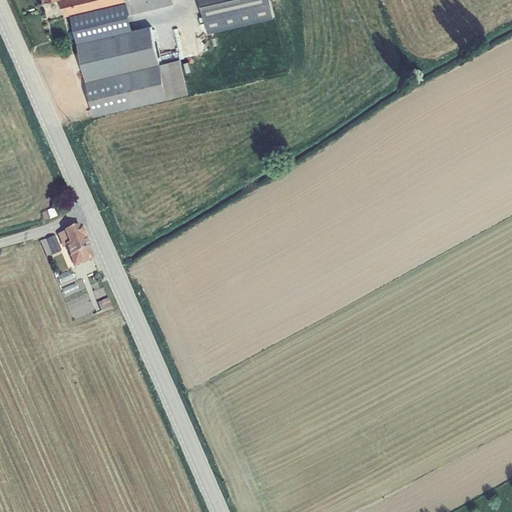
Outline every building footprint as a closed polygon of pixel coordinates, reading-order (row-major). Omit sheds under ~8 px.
[(45,0),(46,1),(50,0),(62,0),(66,16),(72,15),(79,42),(133,29),(130,14),(174,3),(172,0),(45,0)] [(201,0),(209,32),(275,17),(270,0),(201,0)] [(78,43),(96,116),(189,93),(181,58),(161,63),(152,26),(78,43)] [(162,53),(164,60),(176,57),(174,50),(162,53)] [(79,226),(58,235),(63,247),(65,247),(74,267),(93,259),(79,226)] [(46,241),(52,255),(61,251),(55,237),(46,241)] [(46,257),(52,255),(46,241),(45,240),(40,241),(46,257)] [(57,277),(60,284),(74,279),(71,271),(57,277)] [(65,296),(78,290),(75,282),(61,287),(65,296)] [(97,303),(100,311),(111,307),(108,299),(97,303)]
